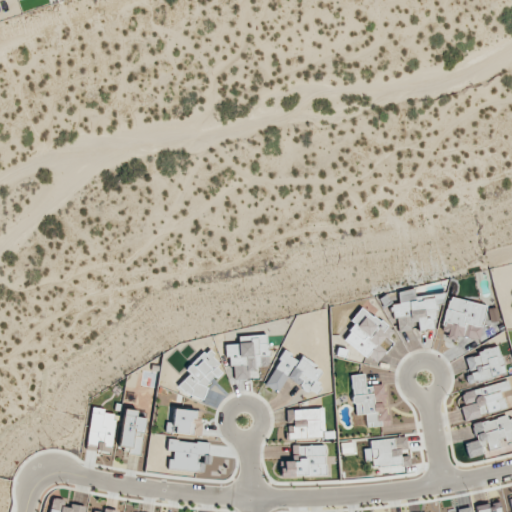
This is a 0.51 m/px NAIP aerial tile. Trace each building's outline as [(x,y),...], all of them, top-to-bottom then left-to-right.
[(442,292),(413,296),(412,289),(396,291),(398,304),(390,305),(392,317),(396,316),(398,331),(415,329),(415,331),(433,328),(432,318),(437,317),(435,305),(444,304),(442,292)] [(486,305),(448,297),(440,337),(454,339),(454,335),(479,340),(486,305)] [(376,364),(386,350),(380,346),(392,330),(362,308),(341,338),(376,364)] [(225,344),(226,365),(233,365),(234,380),(258,379),(258,367),(268,366),(266,334),(249,335),(249,343),(225,344)] [(465,358),(469,374),(465,375),(467,382),(504,374),(498,346),(477,350),(479,355),(465,358)] [(189,373),(179,384),(195,399),(221,372),(215,365),(219,361),(205,349),(185,370),(189,373)] [(264,386),(278,393),(286,378),(308,391),(309,389),(317,393),(322,384),(316,381),(323,369),(299,356),(298,359),(283,350),(264,386)] [(382,384),(365,386),(364,374),(350,375),(354,415),(365,414),(366,427),(389,425),(387,408),(384,409),(382,384)] [(458,394),(465,419),(505,409),(501,392),(509,389),(507,381),(458,394)] [(86,450),(111,452),(116,414),(103,413),(104,409),(90,407),(86,450)] [(287,439),(324,437),(323,408),(286,410),(287,439)] [(195,410),(172,409),(172,421),(165,421),(165,433),(201,435),(201,420),(194,419),(195,410)] [(511,415),(471,424),(475,440),(463,443),(467,458),(481,455),(479,445),(486,444),(487,449),(497,447),(495,439),(504,437),(504,440),(511,439),(510,429),(511,428),(511,415)] [(369,439),(369,448),(363,448),(364,464),(400,462),(399,449),(407,449),(406,437),(369,439)] [(167,470),(203,471),(203,464),(208,464),(208,442),(167,440),(166,451),(173,451),(173,459),(168,459),(167,470)] [(297,445),(297,461),(281,461),(281,476),(325,475),(325,445),(297,445)] [(82,511),(84,507),(63,504),(63,499),(52,497),(49,511),(82,511)] [(475,506),(476,511),(502,511),(501,501),(475,506)]
